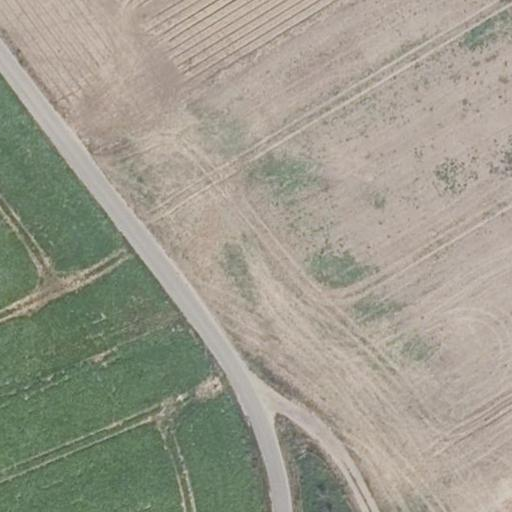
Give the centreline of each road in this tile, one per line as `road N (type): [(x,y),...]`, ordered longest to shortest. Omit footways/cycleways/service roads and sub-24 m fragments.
road 1 (unclassified): [(0,27),(266,428),(283,511)]
road 2 (track): [(216,348),(306,450),(347,511)]
